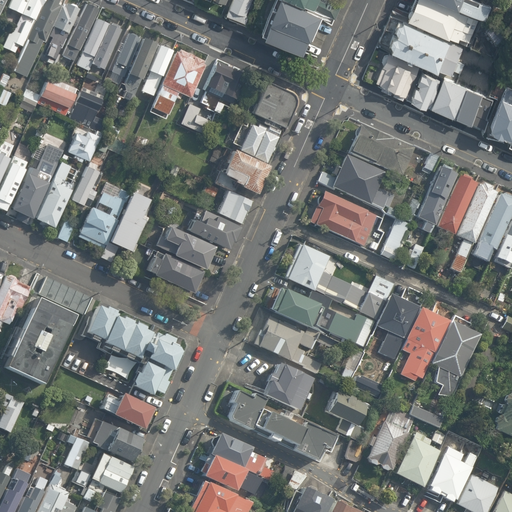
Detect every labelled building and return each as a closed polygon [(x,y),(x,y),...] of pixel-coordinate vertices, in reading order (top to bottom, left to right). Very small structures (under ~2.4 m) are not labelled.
[(43,0),(8,0),(5,8),(24,17),(12,43),(21,48),(43,0)] [(45,0),(13,69),(25,75),(40,41),(43,43),(47,35),(61,4),(56,1),(56,0),(45,0)] [(251,0),(230,0),(226,10),(245,19),(249,12),(246,11),(251,0)] [(318,14),(287,0),(275,0),(263,28),(303,47),(318,14)] [(297,0),(334,15),(340,0),(338,0),(297,0)] [(477,17),(439,0),(412,0),(405,16),(466,43),(477,17)] [(443,0),(484,18),(491,4),(482,0),(443,0)] [(62,1),(61,4),(47,35),(48,37),(42,53),(55,59),(77,8),(74,6),(74,4),(69,2),(66,3),(62,1)] [(96,7),(84,1),(55,63),(68,69),(96,7)] [(108,22),(95,17),(75,62),(88,68),(91,61),(108,22)] [(465,46),(401,18),(389,45),(453,73),(465,46)] [(120,28),(108,22),(91,61),(103,66),(120,28)] [(141,36),(129,31),(111,71),(123,76),(141,36)] [(157,43),(143,37),(117,94),(131,100),(157,43)] [(172,50),(159,44),(138,91),(151,96),(172,50)] [(205,61),(176,49),(151,107),(168,114),(177,93),(189,98),(205,61)] [(415,65),(385,52),(372,81),(401,95),(415,65)] [(247,75),(216,63),(207,85),(237,98),(247,75)] [(437,77),(417,68),(405,97),(425,106),(437,77)] [(453,113),(465,86),(441,75),(428,105),(452,115),(453,113)] [(292,91),(268,82),(253,113),(286,128),(297,102),(295,96),(292,91)] [(74,95),(44,83),(38,98),(69,110),(74,95)] [(511,125),(511,86),(503,83),(486,124),(509,134),(511,125)] [(465,86),(453,113),(469,120),(480,94),(481,93),(465,86)] [(104,97),(82,88),(68,117),(100,132),(105,120),(96,115),(104,97)] [(10,93),(2,89),(0,92),(0,105),(3,107),(10,93)] [(480,94),(469,120),(483,126),(487,116),(485,116),(492,99),(480,94)] [(30,101),(22,97),(20,103),(27,107),(30,101)] [(278,136),(252,123),(240,149),(266,161),(278,136)] [(411,148),(359,125),(347,152),(400,174),(411,148)] [(100,138),(78,128),(67,150),(89,161),(100,138)] [(51,142),(41,137),(31,159),(41,163),(51,142)] [(0,140),(0,170),(12,145),(0,140)] [(266,164),(230,148),(220,171),(232,176),(231,179),(239,182),(238,184),(254,192),(266,164)] [(382,173),(344,155),(329,185),(382,210),(390,194),(375,187),(382,173)] [(24,163),(11,157),(0,179),(0,206),(3,208),(24,163)] [(40,166),(30,161),(8,207),(30,217),(47,182),(35,177),(40,166)] [(454,172),(437,164),(408,227),(426,235),(454,172)] [(103,174),(86,166),(69,199),(83,205),(86,199),(92,201),(97,191),(95,190),(103,174)] [(61,178),(53,174),(33,217),(54,226),(71,189),(59,183),(61,178)] [(476,182),(459,174),(423,251),(440,259),(476,182)] [(495,192),(477,184),(454,235),(461,238),(448,267),(458,271),(495,192)] [(115,196),(101,190),(94,207),(88,204),(76,233),(104,245),(128,190),(120,186),(115,196)] [(253,200),(229,189),(219,211),(243,223),(253,200)] [(146,197),(129,190),(101,257),(111,261),(118,245),(131,250),(146,216),(139,213),(146,197)] [(371,212),(322,192),(310,222),(359,242),(371,212)] [(511,204),(511,199),(498,193),(472,253),(487,260),(511,204)] [(239,225),(199,208),(189,231),(228,249),(239,225)] [(391,259),(408,222),(395,216),(378,253),(391,259)] [(511,216),(493,260),(510,267),(511,263),(511,216)] [(75,223),(65,218),(56,237),(67,242),(75,223)] [(213,245),(168,225),(163,237),(175,243),(170,253),(203,268),(213,245)] [(413,269),(423,246),(410,241),(401,264),(413,269)] [(285,279),(284,279),(309,291),(312,292),(312,291),(340,304),(340,303),(357,311),(374,319),(382,302),(383,302),(387,294),(391,284),(373,276),(368,288),(353,281),(351,286),(320,272),(327,257),(300,245),(300,246),(296,244),(281,277),(285,279)] [(204,270),(156,250),(146,271),(195,292),(204,270)] [(29,285),(5,275),(0,287),(0,320),(11,325),(29,285)] [(89,296),(43,275),(35,292),(81,312),(89,296)] [(270,311),(270,312),(305,327),(315,305),(305,300),(280,289),(279,290),(275,289),(266,309),(270,311)] [(309,291),(305,300),(315,305),(321,307),(325,309),(330,300),(312,292),(309,291)] [(416,307),(387,294),(383,302),(373,326),(386,332),(377,352),(392,359),(401,339),(402,339),(416,307)] [(42,386),(74,317),(36,300),(4,369),(42,386)] [(98,307),(85,333),(103,342),(102,344),(139,360),(137,364),(143,367),(141,370),(137,368),(134,373),(136,373),(132,382),(133,386),(133,387),(152,396),(155,390),(164,394),(169,382),(167,381),(171,371),(172,372),(181,353),(178,348),(177,348),(177,346),(174,345),(177,339),(165,334),(164,336),(157,333),(156,335),(150,332),(150,333),(144,331),(145,329),(135,324),(134,326),(131,325),(133,323),(122,318),(121,320),(116,318),(117,315),(115,314),(116,312),(106,308),(105,310),(98,307)] [(310,324),(309,327),(323,333),(324,330),(361,347),(373,321),(361,316),(361,317),(354,314),(351,321),(325,309),(321,307),(313,325),(310,324)] [(447,321),(417,308),(402,339),(403,340),(399,350),(407,354),(398,375),(413,381),(415,377),(420,379),(447,321)] [(257,330),(251,343),(289,361),(289,360),(302,365),(301,367),(315,373),(320,364),(300,355),(302,351),(294,348),(296,343),(309,349),(317,333),(306,328),(304,333),(294,328),(295,327),(282,321),(281,323),(278,321),(278,320),(272,317),(271,318),(266,316),(260,331),(257,330)] [(511,318),(505,316),(496,337),(509,343),(511,337),(511,318)] [(477,335),(447,322),(427,364),(435,367),(433,383),(439,386),(435,395),(448,397),(477,335)] [(265,381),(259,394),(295,410),(310,378),(274,362),(269,373),(266,372),(263,380),(265,381)] [(374,397),(380,386),(358,376),(357,378),(353,376),(349,385),(374,397)] [(511,390),(510,389),(508,393),(504,395),(501,400),(503,404),(503,405),(501,404),(496,413),(498,414),(498,415),(495,416),(493,421),(494,425),(492,429),(511,437),(511,390)] [(247,396),(232,390),(227,401),(231,403),(225,417),(224,418),(313,457),(319,444),(325,447),(330,435),(302,422),(299,427),(257,408),(261,399),(249,394),(247,396)] [(362,405),(333,391),(324,410),(353,424),(362,405)] [(111,415),(110,416),(143,431),(152,409),(120,395),(118,400),(107,395),(100,410),(111,415)] [(443,417),(412,404),(408,414),(439,427),(443,417)] [(17,412),(3,405),(0,411),(0,425),(9,430),(17,412)] [(385,421),(381,419),(362,458),(387,470),(406,431),(404,430),(411,416),(392,407),(385,421)] [(140,438),(100,422),(92,441),(132,458),(140,438)] [(264,454),(217,433),(208,452),(261,476),(267,479),(272,468),(260,463),(264,454)] [(438,449),(410,434),(391,471),(420,486),(438,449)] [(88,444),(74,438),(63,461),(77,467),(88,444)] [(473,459),(446,445),(424,485),(451,499),(473,459)] [(132,465),(99,451),(88,477),(121,491),(132,465)] [(261,476),(208,452),(199,473),(235,489),(239,482),(255,489),(261,476)] [(9,511),(28,474),(14,467),(0,497),(0,511),(9,511)] [(483,511),(497,485),(470,471),(455,502),(473,511),(483,511)] [(25,499),(20,496),(13,511),(30,511),(45,479),(36,475),(25,499)] [(236,511),(243,497),(201,478),(185,511),(236,511)] [(100,487),(88,482),(81,499),(92,504),(100,487)] [(55,511),(64,495),(45,486),(33,511),(55,511)] [(320,511),(326,499),(299,488),(288,511),(320,511)] [(511,511),(511,494),(502,490),(490,511),(511,511)] [(73,511),(77,504),(66,499),(59,511),(73,511)] [(352,511),(330,502),(325,511),(352,511)]
